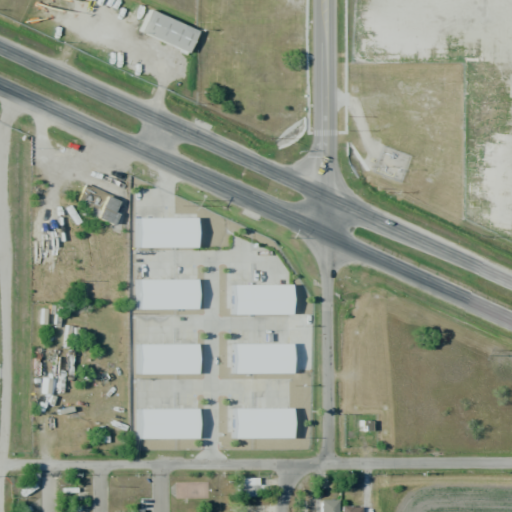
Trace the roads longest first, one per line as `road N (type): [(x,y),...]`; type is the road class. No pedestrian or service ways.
road 1 (secondary): [(511,281),(0,46)]
road 2 (secondary): [(0,84),(511,318)]
road 3 (residential): [(511,462),(0,464)]
road 4 (residential): [(11,90),(1,464)]
road 5 (tertiary): [(322,0),(324,231)]
road 6 (residential): [(324,231),(325,461)]
